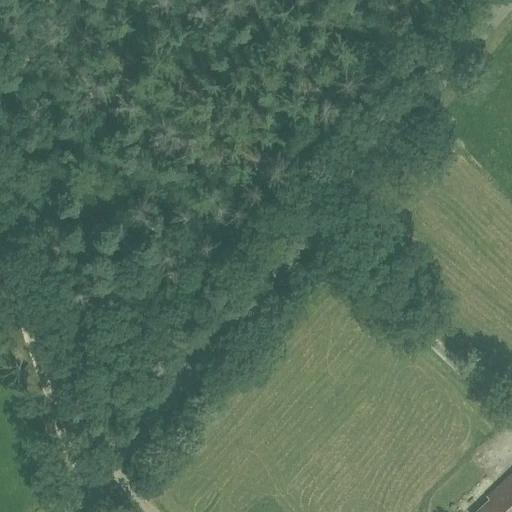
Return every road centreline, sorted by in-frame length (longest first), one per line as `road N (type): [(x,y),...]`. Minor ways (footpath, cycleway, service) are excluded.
road 1 (unclassified): [(75,511),(507,0)]
road 2 (track): [(90,496),(0,247)]
